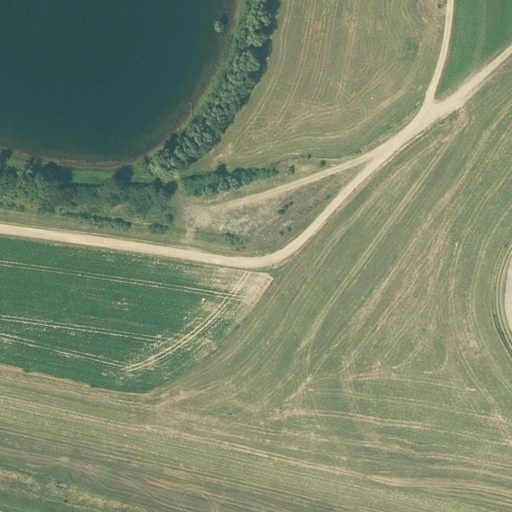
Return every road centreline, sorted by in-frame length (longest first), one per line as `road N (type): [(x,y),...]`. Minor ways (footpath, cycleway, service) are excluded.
road 1 (track): [(412,128),(272,261),(0,228)]
road 2 (track): [(511,493),(367,477)]
road 3 (track): [(412,128),(438,73),(449,0)]
road 4 (track): [(412,128),(511,53)]
